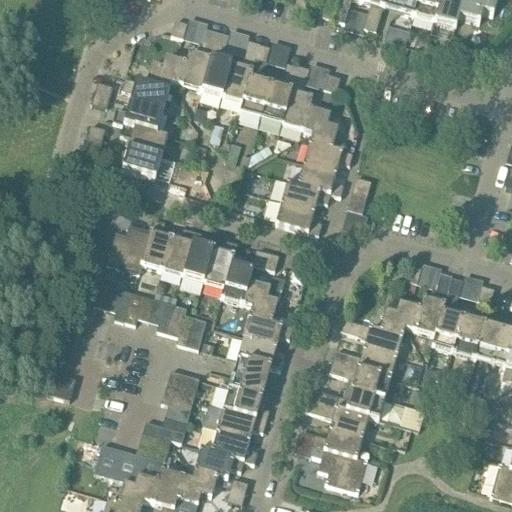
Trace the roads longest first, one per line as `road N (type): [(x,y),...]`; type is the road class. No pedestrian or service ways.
road 1 (residential): [(348,270),(59,181),(94,56),(116,38)]
road 2 (residential): [(506,112),(314,56),(304,43),(192,10)]
road 3 (residential): [(251,511),(295,376),(323,362),(348,270)]
road 4 (residential): [(463,266),(386,243),(348,270)]
